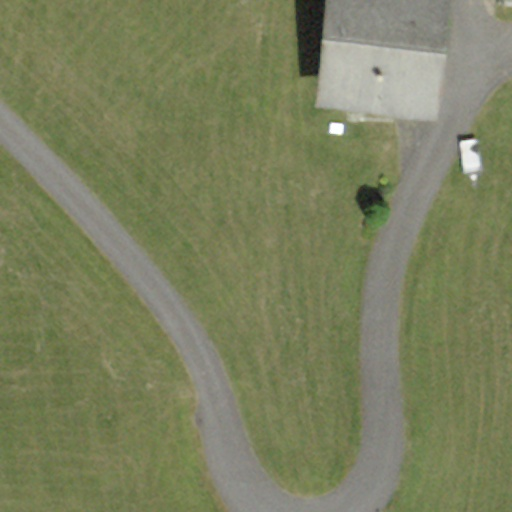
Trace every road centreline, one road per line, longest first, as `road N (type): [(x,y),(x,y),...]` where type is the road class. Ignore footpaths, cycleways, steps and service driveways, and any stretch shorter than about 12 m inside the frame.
road 1 (track): [(511,33),(453,120),(392,248),(379,319),(382,431),(373,475),(344,511)]
road 2 (track): [(268,511),(235,469),(208,374),(178,320),(110,234),(0,121)]
